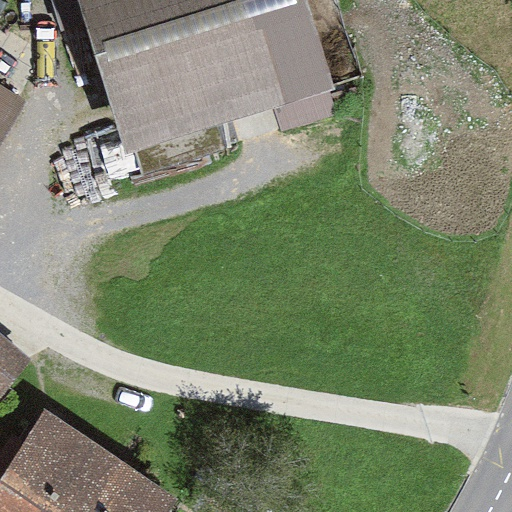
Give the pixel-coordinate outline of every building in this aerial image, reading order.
[(102,0),(140,125),(315,73),(292,0),(102,0)] [(0,151),(26,109),(0,92),(0,151)] [(0,391),(32,353),(0,326),(0,391)] [(47,416),(7,475),(61,511),(146,511),(160,492),(47,416)] [(61,511),(7,475),(0,485),(0,511),(61,511)]
